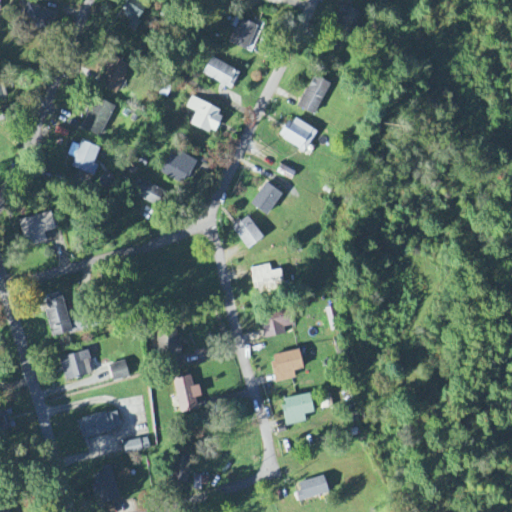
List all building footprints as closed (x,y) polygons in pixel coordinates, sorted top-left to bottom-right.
[(129,0),(120,16),(132,22),(129,27),(134,30),(147,8),(131,0),(129,0)] [(57,15),(28,4),(21,23),(50,35),(57,15)] [(352,33),(360,13),(340,5),(333,25),(352,33)] [(256,26),(236,20),(228,45),(248,51),(256,26)] [(114,96),(130,68),(112,57),(96,85),(114,96)] [(202,77),(231,89),(239,72),(210,59),(202,77)] [(314,117),(329,85),(312,77),(297,109),(314,117)] [(114,107),(95,99),(80,130),(99,138),(114,107)] [(223,113),(191,99),(186,109),(195,113),(190,126),(213,136),(223,113)] [(0,108),(2,123),(18,121),(16,106),(0,108)] [(279,139),(304,153),(316,132),(291,118),(279,139)] [(98,149),(80,142),(70,169),(93,177),(97,167),(93,165),(98,149)] [(178,160),(169,156),(161,176),(185,186),(195,161),(180,155),(178,160)] [(163,193),(141,181),(133,196),(155,207),(163,193)] [(266,218),(281,196),(265,185),(249,206),(266,218)] [(26,249),(46,244),(43,234),(54,232),(49,214),(19,222),(26,249)] [(244,251),(261,241),(248,218),(231,228),(244,251)] [(253,293),(283,289),(280,271),(270,272),(269,266),(250,269),(253,293)] [(41,301),(52,339),(71,334),(61,295),(41,301)] [(330,334),(340,331),(334,308),(325,310),(330,334)] [(265,340),(285,336),(283,329),(292,327),(288,310),(260,315),(265,340)] [(181,362),(174,328),(154,333),(161,366),(181,362)] [(65,383),(92,376),(86,352),(59,359),(65,383)] [(294,381),(293,372),(301,371),(299,352),(271,356),(274,383),(294,381)] [(108,367),(111,383),(128,380),(125,363),(108,367)] [(195,399),(200,398),(198,387),(192,388),(190,377),(172,381),(180,415),(197,411),(195,399)] [(313,415),(308,395),(280,401),(286,428),(305,424),(303,417),(313,415)] [(81,440),(120,431),(116,412),(76,421),(81,440)] [(0,433),(9,434),(9,415),(0,414),(0,433)] [(123,454),(148,451),(147,441),(122,443),(123,454)] [(118,501),(110,467),(100,469),(101,475),(92,477),(94,486),(90,487),(92,498),(98,497),(100,505),(118,501)] [(300,493),(296,495),(298,503),(327,494),(322,477),(298,485),(300,493)]
